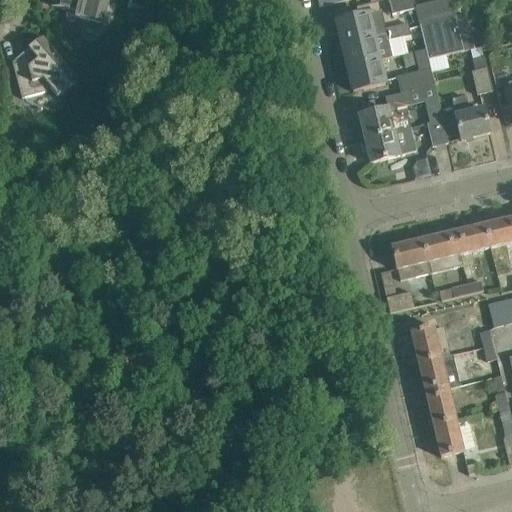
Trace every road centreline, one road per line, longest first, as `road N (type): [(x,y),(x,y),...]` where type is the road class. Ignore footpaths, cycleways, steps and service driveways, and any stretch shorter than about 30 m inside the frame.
road 1 (residential): [(417,511),(348,220)]
road 2 (residential): [(348,220),(295,0)]
road 3 (residential): [(348,220),(511,181)]
